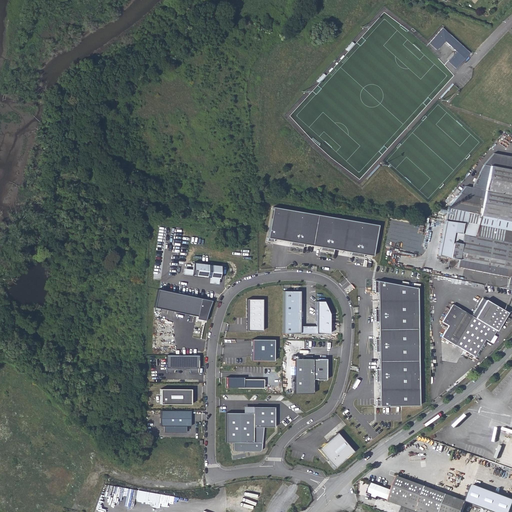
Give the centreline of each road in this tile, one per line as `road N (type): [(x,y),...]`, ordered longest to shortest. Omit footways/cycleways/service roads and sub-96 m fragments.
road 1 (residential): [(269,469),(291,431),(329,404),(347,315),(331,285),(274,277),(239,285),(219,313),(211,375),(210,475),(216,474)]
road 2 (tertiary): [(511,348),(332,491)]
